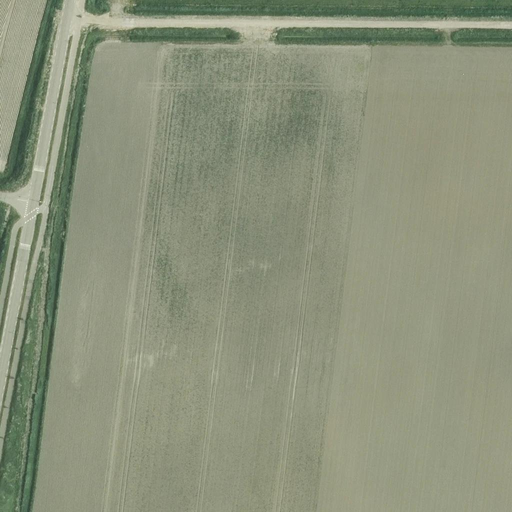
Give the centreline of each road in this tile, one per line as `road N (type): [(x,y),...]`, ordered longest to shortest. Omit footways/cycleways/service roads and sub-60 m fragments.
road 1 (unclassified): [(66,19),(511,25)]
road 2 (tertiary): [(31,213),(66,19)]
road 3 (tertiary): [(0,382),(31,213)]
